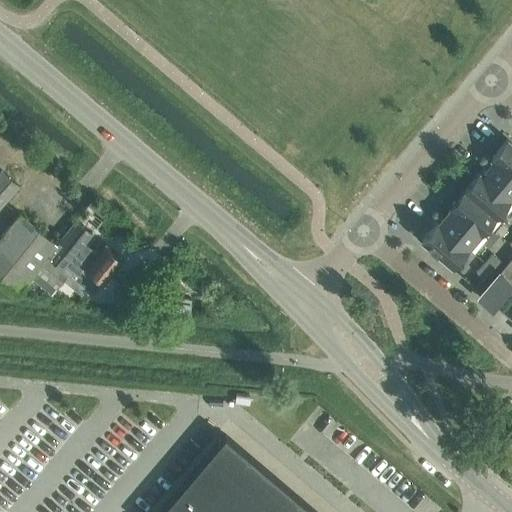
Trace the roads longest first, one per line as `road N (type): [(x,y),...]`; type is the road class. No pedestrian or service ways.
road 1 (tertiary): [(229,234),(0,37)]
road 2 (tertiary): [(472,480),(312,290)]
road 3 (tertiary): [(296,309),(417,435),(472,480)]
road 4 (residential): [(362,230),(490,78)]
road 5 (residential): [(362,230),(511,352)]
